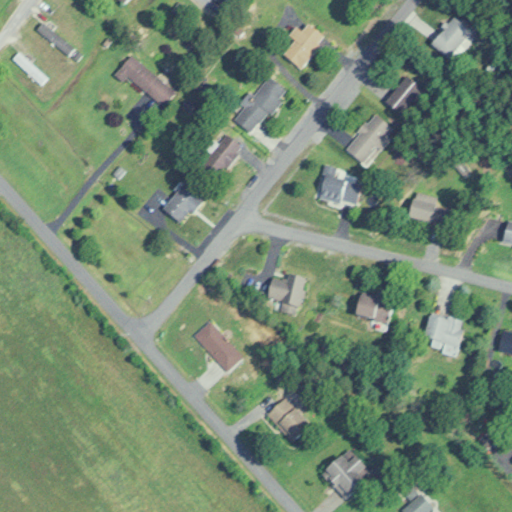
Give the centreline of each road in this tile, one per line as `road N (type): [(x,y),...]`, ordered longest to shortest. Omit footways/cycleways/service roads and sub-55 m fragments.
road 1 (residential): [(0,181),(303,511)]
road 2 (residential): [(135,331),(414,0)]
road 3 (residential): [(235,217),(511,284)]
road 4 (residential): [(25,0),(204,1)]
